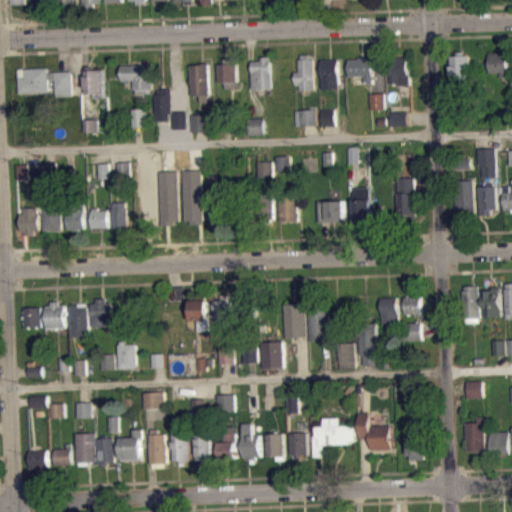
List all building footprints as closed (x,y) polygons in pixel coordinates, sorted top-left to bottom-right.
[(10,0),(11,11),(30,10),(30,0),(10,0)] [(37,0),(38,11),(54,11),(53,0),(37,0)] [(59,0),(59,11),(77,10),(76,0),(59,0)] [(101,0),(102,2),(96,2),(96,8),(85,8),(84,0),(101,0)] [(107,0),(108,9),(125,8),(124,0),(107,0)] [(130,0),(131,9),(148,9),(148,0),(130,0)] [(176,0),(177,7),(187,7),(187,11),(196,10),(196,0),(176,0)] [(218,0),(200,0),(201,10),(219,9),(218,0)] [(470,54),(465,54),(465,50),(455,50),(456,55),(453,55),(453,64),(451,64),(452,82),(475,81),(474,73),(471,73),(470,54)] [(489,53),(509,52),(509,76),(501,76),(501,71),(490,72),(489,53)] [(302,54),(302,58),(299,58),(300,71),(295,71),(296,84),(300,84),(300,89),(316,89),(314,58),(312,58),(312,53),(302,54)] [(391,82),(399,82),(399,84),(400,84),(401,95),(412,95),(411,74),(410,74),(409,55),(390,56),(391,82)] [(254,60),(255,88),(272,87),(272,59),(270,59),(270,56),(262,56),(262,59),(254,60)] [(350,58),(359,58),(359,56),(372,56),(374,82),(366,83),(366,75),(350,76),(350,58)] [(218,64),(220,81),(226,81),(226,88),(237,87),(236,80),(239,80),(238,63),(232,63),(232,57),(224,57),(225,63),(218,64)] [(322,59),(324,87),(340,87),(340,59),(322,59)] [(192,64),(193,95),(201,95),(202,102),(209,102),(209,94),(211,94),(209,62),(199,62),(199,64),(192,64)] [(88,64),(88,67),(87,67),(88,92),(96,92),(96,97),(106,97),(105,69),(95,69),(95,66),(94,66),(94,64),(88,64)] [(122,65),(123,78),(135,78),(135,88),(137,88),(137,92),(150,92),(150,88),(154,88),(154,64),(122,65)] [(20,68),(21,92),(50,91),(50,79),(56,79),(57,95),(74,95),(73,71),(50,71),(50,67),(20,68)] [(155,94),(156,113),(158,113),(158,120),(171,120),(171,114),(173,114),(172,87),(164,87),(164,89),(158,89),(158,94),(155,94)] [(372,93),(373,108),(386,108),(386,92),(372,93)] [(387,115),(387,100),(373,100),(373,115),(387,115)] [(133,108),(133,125),(148,125),(148,108),(133,108)] [(297,109),(298,125),(319,125),(319,108),(302,108),(302,109),(297,109)] [(323,109),(323,125),(337,125),(337,108),(323,109)] [(187,110),(187,128),(174,128),(174,110),(187,110)] [(220,111),(220,129),(234,129),(234,110),(220,111)] [(393,111),(392,125),(409,125),(409,111),(393,111)] [(193,114),(194,131),(211,131),(210,113),(193,114)] [(379,117),(379,125),(388,125),(388,116),(379,117)] [(265,117),(266,134),(250,134),(250,117),(265,117)] [(85,119),(85,132),(100,131),(100,119),(85,119)] [(350,145),(351,163),(356,163),(361,162),(360,145),(350,145)] [(496,146),(497,175),(485,176),(484,165),(480,165),(480,147),(496,146)] [(326,150),(327,165),(336,164),(335,150),(326,150)] [(278,155),(278,169),(293,169),(292,154),(278,155)] [(472,157),(472,167),(457,168),(456,157),(472,157)] [(335,172),(335,158),(327,158),(327,172),(335,172)] [(258,161),(259,175),(275,175),(274,160),(258,161)] [(118,162),(119,175),(132,175),(131,161),(123,162),(118,162)] [(42,162),(43,177),(58,177),(57,162),(42,162)] [(279,177),(293,176),(293,162),(278,162),(279,177)] [(99,163),(100,177),(110,177),(110,163),(99,163)] [(18,164),(18,179),(30,179),(29,164),(18,164)] [(458,175),(473,175),(473,165),(458,165),(458,175)] [(260,183),(275,183),(275,167),(259,168),(260,183)] [(59,184),(59,169),(44,169),(44,184),(59,184)] [(417,217),(400,217),(399,192),(401,192),(400,173),(408,173),(408,177),(416,177),(417,217)] [(473,179),(475,213),(457,214),(455,179),(473,179)] [(511,209),(511,210),(511,207),(505,207),(504,190),(501,190),(500,184),(510,184),(511,190),(511,209)] [(481,185),(482,213),(494,212),(493,208),(499,208),(498,185),(481,185)] [(355,186),(356,224),(372,223),(372,186),(355,186)] [(280,188),(281,220),(299,219),(298,187),(280,188)] [(44,192),(45,230),(63,229),(61,191),(44,192)] [(275,194),(276,221),(259,222),(258,191),(269,191),(269,194),(275,194)] [(212,219),(228,219),(228,197),(211,197),(212,219)] [(319,201),(320,221),(325,221),(347,220),(346,199),(319,201)] [(127,201),(128,226),(125,227),(125,230),(118,230),(118,227),(114,227),(114,207),(115,207),(115,201),(127,201)] [(156,201),(141,202),(142,228),(157,228),(156,201)] [(68,212),(69,228),(74,228),(74,231),(81,231),(80,228),(86,228),(85,202),(68,202),(68,212)] [(21,207),(22,231),(26,231),(26,234),(35,234),(35,230),(41,230),(40,206),(21,207)] [(92,210),(93,227),(110,226),(109,209),(99,210),(99,207),(94,207),(94,210),(92,210)] [(211,228),(226,228),(225,209),(211,209),(211,228)] [(182,284),(182,299),(168,300),(168,284),(182,284)] [(465,285),(478,285),(479,289),(480,289),(481,300),(484,302),(484,315),(467,316),(467,298),(465,298),(464,289),(466,289),(465,285)] [(501,286),(502,315),(487,315),(487,301),(485,301),(485,290),(493,289),(493,286),(501,286)] [(238,293),(239,300),(235,303),(236,322),(258,322),(256,292),(238,293)] [(404,295),(405,313),(414,313),(414,315),(421,315),(421,295),(404,295)] [(380,297),(381,321),(401,322),(401,316),(398,316),(398,296),(380,297)] [(92,303),(93,326),(113,325),(112,302),(108,302),(108,298),(97,298),(97,302),(92,303)] [(192,299),(192,318),(198,318),(198,329),(209,329),(208,299),(192,299)] [(214,299),(214,302),(211,302),(211,308),(214,309),(215,320),(229,320),(229,318),(233,318),(233,299),(214,299)] [(47,306),(53,306),(53,301),(61,301),(61,304),(66,305),(68,326),(49,327),(47,306)] [(304,302),(306,335),(285,337),(284,302),(304,302)] [(71,304),(73,337),(91,337),(89,306),(88,306),(88,303),(71,304)] [(307,306),(308,339),(330,339),(328,305),(307,306)] [(25,306),(26,325),(42,325),(42,306),(25,306)] [(378,364),(368,365),(368,364),(362,364),(362,353),(359,353),(359,335),(357,335),(357,319),(376,319),(378,364)] [(422,339),(403,339),(403,323),(421,322),(422,339)] [(354,336),(355,368),(339,368),(336,336),(354,336)] [(262,367),(284,366),(283,339),(261,339),(262,367)] [(494,355),(506,354),(506,339),(494,339),(494,355)] [(119,344),(119,367),(136,366),(136,343),(127,343),(127,340),(121,340),(121,344),(119,344)] [(243,344),(243,361),(258,361),(257,344),(243,344)] [(220,346),(220,363),(235,363),(234,345),(220,346)] [(101,353),(101,369),(115,368),(115,352),(101,353)] [(151,353),(151,366),(164,366),(163,353),(151,353)] [(57,357),(58,370),(71,370),(70,356),(57,357)] [(197,357),(197,370),(207,370),(207,366),(213,366),(212,357),(197,357)] [(75,358),(76,374),(86,374),(86,358),(75,358)] [(258,369),(258,358),(245,358),(244,368),(258,369)] [(153,374),(165,373),(164,360),(152,360),(153,374)] [(29,366),(29,375),(43,375),(43,366),(29,366)] [(77,381),(88,381),(87,366),(76,366),(77,381)] [(44,373),(30,373),(31,383),(44,382),(44,373)] [(403,379),(403,393),(419,392),(419,379),(403,379)] [(466,380),(467,398),(484,397),(484,380),(466,380)] [(144,392),(144,407),(165,407),(164,391),(144,392)] [(217,394),(217,410),(235,409),(235,393),(217,394)] [(288,394),(288,412),(299,411),(299,394),(288,394)] [(47,395),(48,406),(32,407),(32,395),(47,395)] [(192,398),(193,415),(206,414),(206,398),(192,398)] [(78,401),(78,417),(92,417),(92,401),(78,401)] [(49,414),(49,402),(32,402),(33,414),(49,414)] [(51,402),(51,416),(65,415),(65,402),(51,402)] [(52,423),(66,423),(66,409),(52,410),(52,423)] [(93,409),(79,409),(79,424),(93,424),(93,409)] [(392,423),(393,447),(372,448),(371,437),(361,438),(360,412),(370,411),(371,424),(392,423)] [(109,416),(110,430),(120,430),(120,415),(109,416)] [(312,435),(313,455),(325,455),(325,444),(350,443),(351,440),(356,440),(356,424),(350,424),(341,424),(340,416),(324,416),(324,425),(316,425),(316,434),(312,435)] [(466,422),(467,450),(486,450),(486,416),(478,416),(478,422),(466,422)] [(244,423),(245,456),(251,456),(251,459),(256,459),(256,456),(262,456),(261,433),(256,434),(254,432),(253,422),(244,423)] [(110,438),(120,438),(120,423),(110,423),(110,438)] [(121,437),(122,459),(143,458),(143,428),(134,429),(134,437),(121,437)] [(152,429),(152,434),(151,434),(151,442),(150,442),(150,463),(168,462),(167,441),(167,440),(166,433),(161,433),(161,428),(152,429)] [(173,429),(174,459),(190,458),(190,429),(173,429)] [(492,430),(493,452),(511,452),(510,430),(492,430)] [(196,432),(197,459),(214,458),(214,431),(196,432)] [(237,431),(238,459),(218,460),(218,455),(221,455),(220,442),(223,442),(222,431),(237,431)] [(78,432),(78,462),(97,461),(97,432),(78,432)] [(267,434),(268,455),(277,455),(277,459),(285,459),(284,432),(267,434)] [(291,432),(292,454),(309,454),(309,432),(291,432)] [(409,434),(409,453),(411,453),(411,459),(426,458),(426,453),(427,453),(427,433),(409,434)] [(99,438),(100,462),(102,462),(102,465),(109,464),(109,461),(115,461),(114,437),(99,438)] [(56,448),(57,465),(73,464),(73,448),(72,448),(72,443),(67,443),(67,448),(56,448)] [(30,450),(31,467),(42,467),(42,466),(49,466),(48,449),(30,450)]
